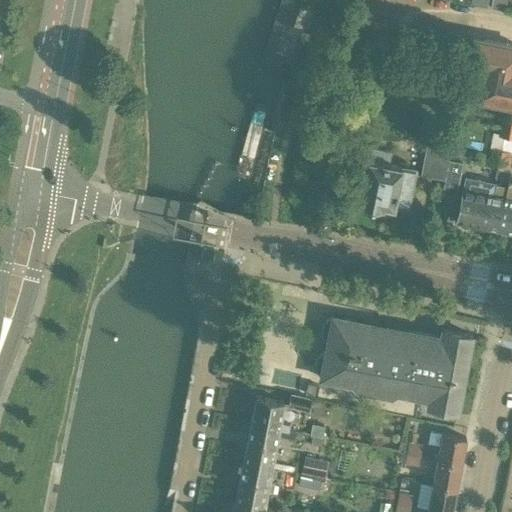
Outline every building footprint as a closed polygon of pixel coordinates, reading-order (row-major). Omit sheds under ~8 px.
[(302,0),(281,0),(262,57),(280,64),(302,0)] [(368,41),(372,19),(360,16),(356,39),(368,41)] [(380,44),(385,21),(372,19),(368,41),(380,44)] [(392,46),(397,24),(385,21),(380,44),(392,46)] [(404,49),(409,26),(397,24),(392,46),(404,49)] [(417,51),(421,28),(409,26),(404,49),(417,51)] [(429,54),(433,31),(421,28),(417,51),(429,54)] [(441,56),(445,33),(433,31),(429,54),(441,56)] [(453,59),(458,35),(445,33),(441,56),(453,59)] [(470,38),(458,35),(453,59),(465,61),(470,38)] [(475,98),(511,105),(511,45),(473,37),(467,67),(481,70),(475,98)] [(267,107),(254,104),(237,166),(250,170),(267,107)] [(511,135),(511,119),(501,117),(498,133),(504,134),(511,135)] [(491,147),(501,149),(504,134),(498,133),(494,132),(491,147)] [(501,149),(511,151),(511,149),(511,135),(504,134),(501,149)] [(419,175),(443,180),(451,138),(439,136),(437,146),(425,144),(419,175)] [(371,146),(360,201),(381,206),(382,205),(393,207),(394,204),(408,207),(416,168),(388,162),(391,150),(371,146)] [(499,163),(501,149),(491,147),(488,161),(499,163)] [(511,151),(501,149),(499,163),(509,165),(511,151)] [(463,161),(448,158),(441,192),(456,195),(463,161)] [(456,220),(486,226),(493,194),(495,182),(465,176),(456,220)] [(508,185),(495,182),(493,194),(486,226),(511,231),(511,181),(509,181),(508,185)] [(215,248),(203,245),(201,257),(212,259),(215,248)] [(427,405),(457,411),(472,335),(442,329),(441,337),(407,330),(405,336),(392,334),(386,326),(378,332),(365,330),(367,323),(332,316),(323,322),(321,334),(327,343),(325,351),(316,357),(314,368),(320,377),(353,384),(357,390),(390,396),(396,391),(428,398),(427,405)] [(307,382),(304,394),(317,397),(319,384),(307,382)] [(310,398),(290,394),(287,405),(308,409),(310,398)] [(279,421),(283,403),(283,401),(256,395),(251,422),(278,427),(281,428),(288,429),(289,423),(279,421)] [(271,466),(278,427),(251,422),(243,461),(271,466)] [(310,433),(313,434),(323,436),(325,425),(312,423),(310,433)] [(295,430),(288,429),(281,428),(280,436),(294,438),(295,430)] [(442,433),(437,458),(461,462),(466,437),(442,433)] [(321,445),(323,436),(313,434),(311,443),(321,445)] [(408,442),(406,453),(420,456),(422,445),(408,442)] [(418,466),(420,456),(406,453),(404,463),(418,466)] [(317,458),(305,456),(302,470),(314,472),(317,458)] [(456,488),(461,462),(437,458),(432,483),(456,488)] [(268,483),(271,466),(243,461),(235,500),(263,505),(266,490),(271,491),(273,483),(268,483)] [(323,489),(325,477),(301,472),(299,484),(323,489)] [(420,481),(415,506),(427,508),(432,483),(420,481)] [(451,511),(456,488),(432,483),(427,508),(427,509),(445,511),(451,511)] [(399,491),(397,502),(411,505),(413,494),(399,491)] [(263,505),(235,500),(234,500),(231,511),(263,511),(265,506),(263,505)] [(409,511),(411,505),(397,502),(395,511),(409,511)]
